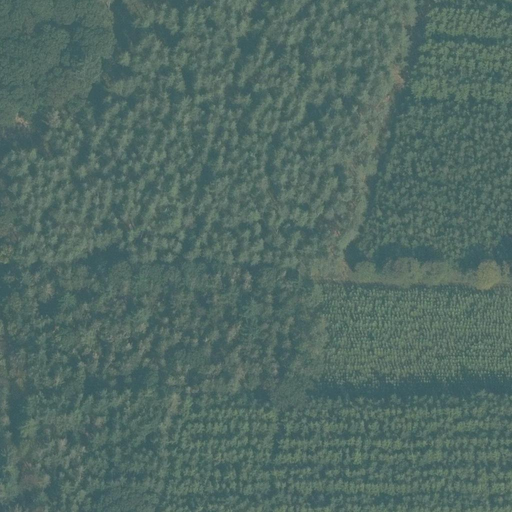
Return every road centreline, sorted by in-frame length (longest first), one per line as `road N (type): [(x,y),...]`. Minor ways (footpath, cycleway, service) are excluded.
road 1 (track): [(0,279),(511,283)]
road 2 (track): [(2,400),(511,403)]
road 3 (track): [(251,0),(158,280)]
road 4 (track): [(436,0),(345,280)]
road 5 (track): [(0,378),(12,511)]
